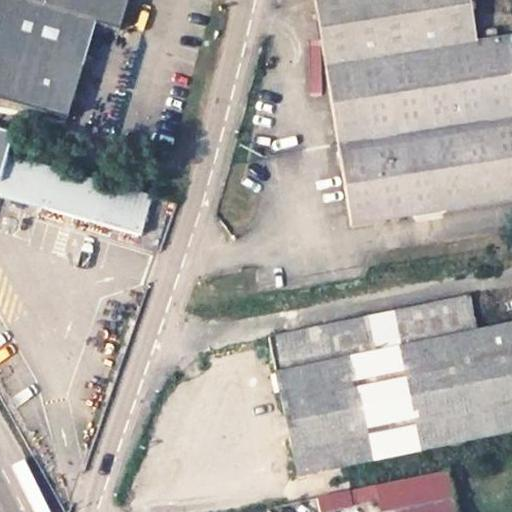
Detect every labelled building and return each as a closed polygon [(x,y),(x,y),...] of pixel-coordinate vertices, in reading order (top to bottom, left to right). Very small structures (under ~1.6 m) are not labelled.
[(109,23),(25,0),(0,0),(0,96),(81,119),(109,23)] [(141,0),(25,0),(109,23),(133,30),(141,0)] [(470,0),(314,0),(321,36),(472,10),(470,0)] [(472,10),(321,36),(351,225),(511,200),(511,33),(498,36),(497,25),(481,27),(482,38),(477,39),(472,10)] [(23,132),(0,125),(0,178),(10,181),(16,158),(23,132)] [(10,181),(6,195),(149,236),(159,198),(16,158),(10,181)] [(268,337),(296,475),(511,430),(511,323),(473,331),(465,296),(268,337)] [(379,511),(455,511),(447,470),(374,486),(377,501),(379,511)] [(318,497),(321,511),(377,501),(374,486),(318,497)]
